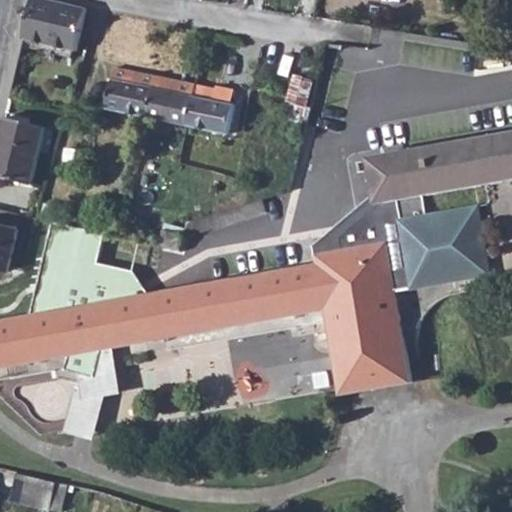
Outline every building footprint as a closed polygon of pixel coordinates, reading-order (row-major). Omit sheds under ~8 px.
[(53,0),(33,0),(24,39),(48,45),(77,52),(88,9),(53,0)] [(482,23),(478,44),(506,48),(507,41),(511,41),(511,28),(509,28),(482,23)] [(108,109),(149,117),(158,76),(115,68),(108,109)] [(158,76),(149,117),(188,125),(197,83),(158,76)] [(297,79),(292,99),(307,103),(311,82),(297,79)] [(197,83),(188,125),(230,133),(236,103),(233,103),(236,87),(218,83),(217,87),(197,83)] [(6,117),(0,141),(0,177),(32,185),(45,127),(6,117)] [(343,237),(346,257),(319,262),(320,264),(328,309),(330,315),(344,395),(414,382),(410,359),(419,357),(418,347),(418,339),(418,333),(406,335),(397,290),(440,282),(443,298),(447,295),(457,291),(464,290),(468,289),(466,277),(463,260),(488,256),(484,229),(458,233),(453,209),(428,214),(424,195),(511,178),(511,131),(462,141),(373,157),(379,193),(381,202),(343,237)] [(317,248),(319,262),(346,257),(343,237),(381,202),(379,193),(351,217),(317,248)] [(190,220),(187,232),(190,232),(267,210),(264,197),(190,220)] [(479,205),(453,209),(458,233),(484,229),(479,205)] [(328,309),(320,264),(203,285),(151,294),(140,296),(132,284),(136,269),(99,260),(106,233),(55,221),(51,236),(32,315),(0,320),(0,367),(71,355),(67,369),(83,374),(97,377),(105,349),(113,347),(171,336),(245,324),(328,309)] [(0,222),(0,267),(11,269),(20,227),(0,222)] [(166,228),(162,246),(182,251),(187,232),(166,228)] [(488,256),(463,260),(466,277),(492,272),(488,256)] [(151,294),(136,269),(132,284),(140,296),(151,294)] [(440,282),(397,290),(406,335),(418,333),(421,324),(426,314),(432,307),(439,301),(443,298),(440,282)] [(97,377),(83,374),(87,389),(80,387),(69,435),(81,438),(95,442),(106,398),(106,395),(121,392),(120,383),(113,347),(105,349),(97,377)] [(4,467),(2,481),(26,487),(29,473),(4,467)]
